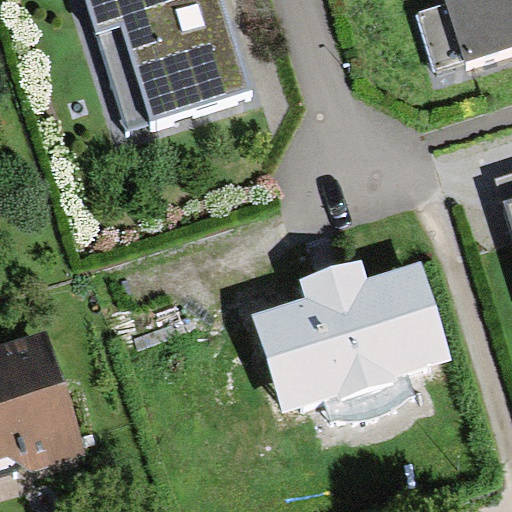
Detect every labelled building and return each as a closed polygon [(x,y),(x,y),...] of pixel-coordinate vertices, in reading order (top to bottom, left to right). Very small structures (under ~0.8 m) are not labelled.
[(244,98),(215,0),(82,0),(122,133),(244,98)] [(511,0),(438,0),(462,76),(511,59),(511,0)] [(511,175),(490,182),(511,255),(511,175)] [(444,373),(415,279),(357,296),(351,276),(298,293),(305,316),(248,334),(275,424),(444,373)] [(0,465),(20,478),(73,461),(39,348),(0,359),(0,465)]
